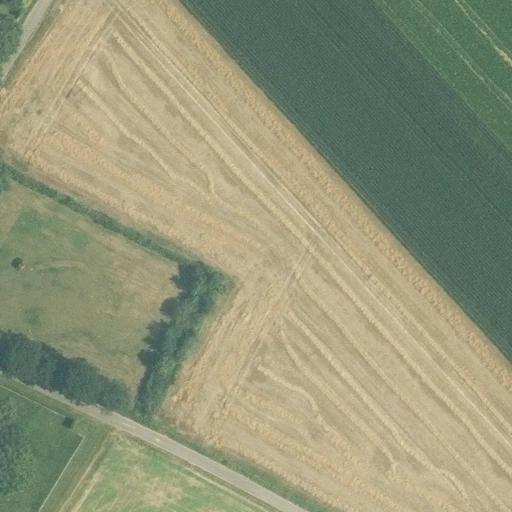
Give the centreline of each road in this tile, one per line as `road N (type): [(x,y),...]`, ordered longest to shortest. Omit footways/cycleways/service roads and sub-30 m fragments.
road 1 (track): [(290,511),(0,368)]
road 2 (track): [(68,0),(0,109)]
